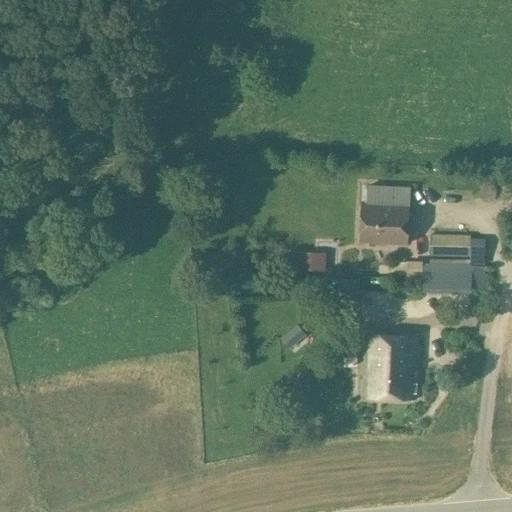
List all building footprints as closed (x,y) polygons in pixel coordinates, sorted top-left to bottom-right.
[(366,183),(365,204),(360,204),(359,242),(408,245),(411,185),(366,183)] [(470,235),(430,234),(430,237),(429,256),(470,257),(470,235)] [(297,252),(296,270),(312,271),(313,253),(297,252)] [(472,292),(472,288),(492,287),(494,273),(495,266),(472,266),(472,265),(423,264),(423,291),(472,292)] [(339,278),(339,293),(359,294),(359,279),(339,278)] [(298,325),(281,339),(289,349),(306,334),(298,325)] [(415,338),(365,336),(363,398),(413,400),(415,338)]
